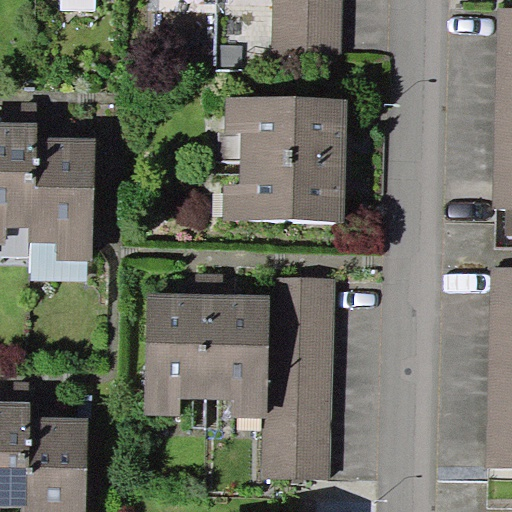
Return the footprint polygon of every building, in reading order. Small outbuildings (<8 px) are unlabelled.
[(342,56),(343,0),(273,0),(273,54),(342,56)] [(511,8),(499,8),(495,210),(511,209),(511,8)] [(241,160),(346,163),(347,100),(226,98),(225,136),(242,136),(241,160)] [(37,177),(38,137),(38,123),(0,122),(0,245),(7,245),(7,227),(31,227),(32,177),(37,177)] [(95,138),(38,137),(37,177),(32,177),(31,227),(31,243),(57,244),(56,260),(87,260),(93,260),(95,138)] [(346,163),(241,160),(241,186),(224,185),(223,220),(345,222),(346,163)] [(87,282),(87,260),(56,260),(57,244),(31,243),(30,280),(87,282)] [(511,268),(492,268),(487,467),(511,467),(511,268)] [(195,274),(195,293),(208,293),(223,294),(224,275),(195,274)] [(331,481),(335,279),(267,278),(267,294),(269,294),(268,418),(263,418),(262,480),(331,481)] [(207,398),(208,293),(195,293),(146,293),(145,415),(181,415),(181,398),(207,398)] [(208,293),(207,398),(232,399),(232,418),(263,418),(268,418),(269,294),(267,294),(223,294),(208,293)] [(29,467),(30,416),(31,401),(0,400),(0,511),(1,506),(22,507),(26,507),(27,467),(29,467)] [(86,511),(88,417),(30,416),(29,467),(27,467),(26,507),(22,507),(21,511),(86,511)]
